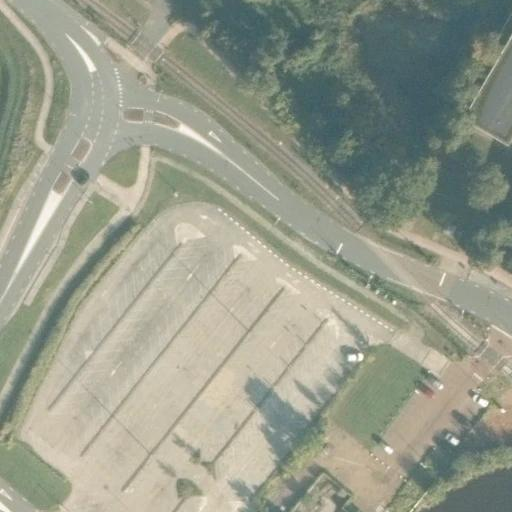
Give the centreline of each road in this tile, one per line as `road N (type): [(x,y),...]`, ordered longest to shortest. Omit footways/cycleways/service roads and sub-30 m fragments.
road 1 (tertiary): [(511,320),(340,243),(165,121),(94,115)]
road 2 (tertiary): [(0,300),(94,115)]
